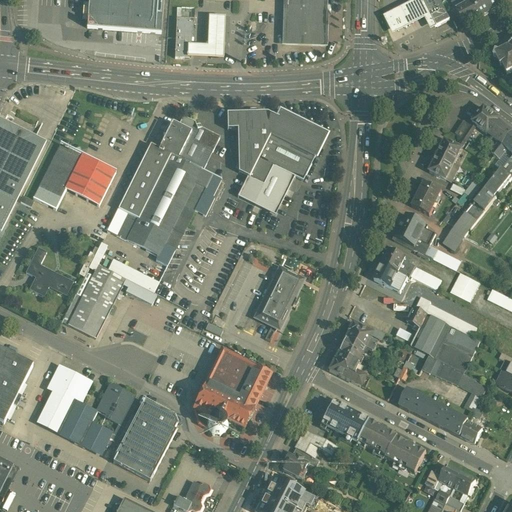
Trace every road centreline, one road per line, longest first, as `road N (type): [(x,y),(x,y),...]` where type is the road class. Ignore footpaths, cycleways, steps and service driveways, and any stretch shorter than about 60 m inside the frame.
road 1 (secondary): [(362,79),(167,83),(0,65)]
road 2 (residential): [(253,470),(201,444),(172,399),(0,313)]
road 3 (secondary): [(362,79),(340,268),(301,369)]
road 4 (residential): [(506,477),(301,369)]
